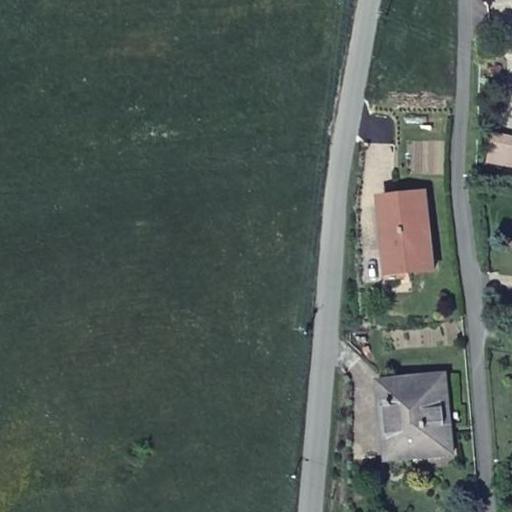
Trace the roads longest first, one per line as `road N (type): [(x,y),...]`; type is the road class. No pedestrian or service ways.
road 1 (unclassified): [(370,0),(342,172),(315,511)]
road 2 (residential): [(488,511),(461,188),(465,0)]
